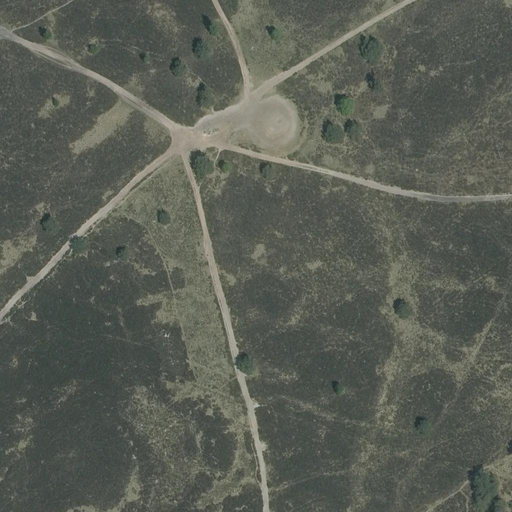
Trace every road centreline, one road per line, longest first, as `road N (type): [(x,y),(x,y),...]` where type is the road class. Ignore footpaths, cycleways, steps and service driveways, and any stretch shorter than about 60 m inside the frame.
road 1 (track): [(266,511),(196,192)]
road 2 (track): [(240,122),(222,139),(181,137),(99,75),(0,31)]
road 3 (track): [(0,314),(29,274),(181,137)]
road 4 (track): [(511,196),(405,194),(301,166)]
road 5 (track): [(251,100),(334,39),(415,0)]
